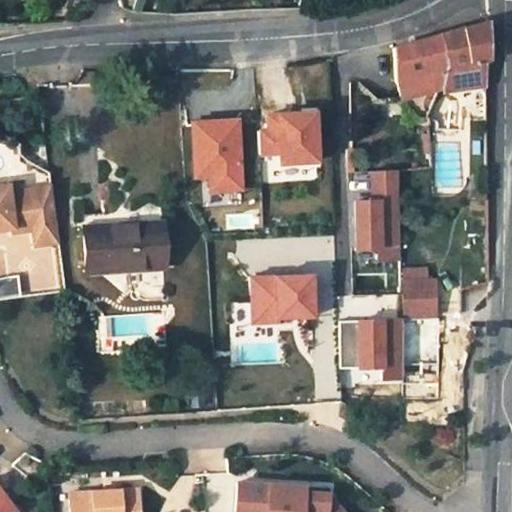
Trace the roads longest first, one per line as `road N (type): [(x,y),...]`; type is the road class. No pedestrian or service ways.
road 1 (residential): [(496,510),(505,0)]
road 2 (residential): [(0,392),(27,430),(59,446),(318,438),(363,461),(421,511)]
road 3 (residential): [(0,59),(361,32),(440,0)]
